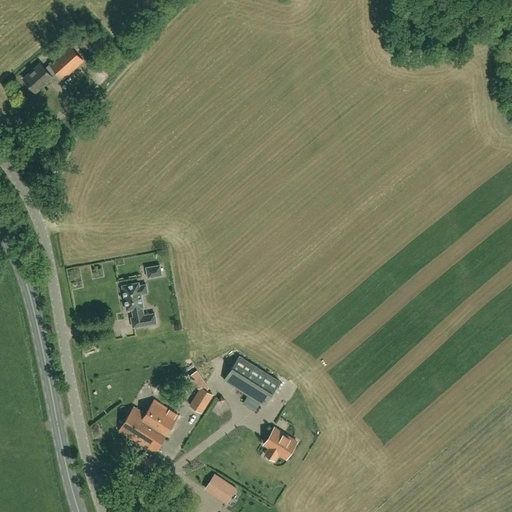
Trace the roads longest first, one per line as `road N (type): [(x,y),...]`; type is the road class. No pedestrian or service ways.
road 1 (unclassified): [(101,511),(49,253),(35,212),(0,159)]
road 2 (primary): [(79,511),(25,272),(0,218)]
road 3 (unknown): [(125,511),(240,413)]
